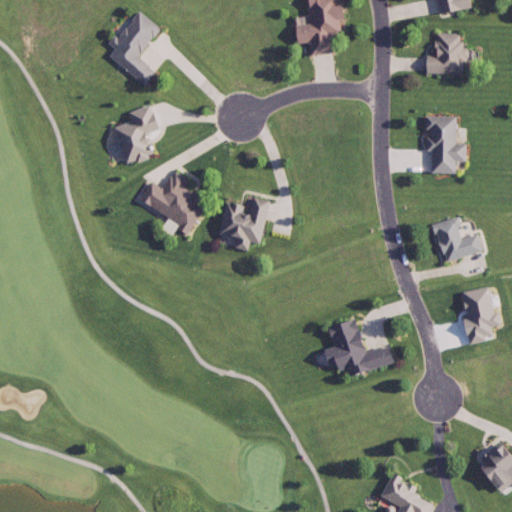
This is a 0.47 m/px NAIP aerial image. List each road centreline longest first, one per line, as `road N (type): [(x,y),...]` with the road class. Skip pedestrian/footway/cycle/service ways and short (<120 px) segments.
road 1 (residential): [(378,0),(386,206),(431,340),(438,400)]
road 2 (residential): [(383,94),(309,93),(239,122)]
